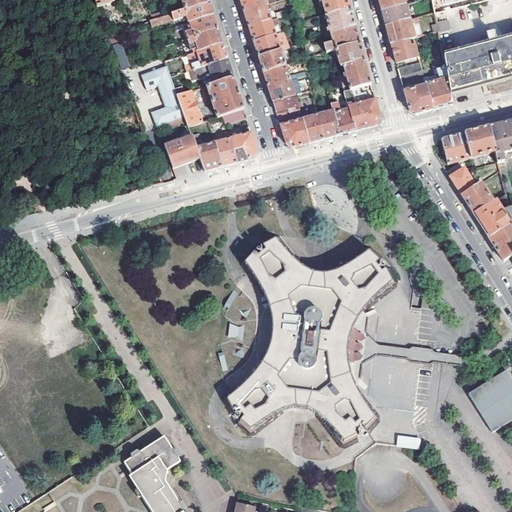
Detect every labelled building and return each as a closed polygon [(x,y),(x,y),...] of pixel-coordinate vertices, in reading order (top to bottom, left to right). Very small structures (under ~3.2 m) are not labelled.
[(180,0),(185,12),(209,4),(208,0),(180,0)] [(239,0),(244,14),(267,7),(268,6),(265,0),(239,0)] [(320,0),(321,0),(319,1),(320,5),(322,4),(325,16),(350,9),(347,0),(320,0)] [(377,0),(381,13),(405,6),(403,0),(377,0)] [(185,12),(177,14),(179,20),(185,18),(188,25),(189,24),(213,16),(213,14),(209,4),(185,12)] [(405,6),(381,13),(382,16),(385,27),(409,21),(407,12),(409,12),(408,8),(406,9),(405,6)] [(245,17),(249,29),(271,22),(282,18),(282,14),(270,18),(268,13),(270,12),(269,9),(268,10),(267,7),(244,14),(245,17)] [(175,8),(151,16),(153,21),(177,14),(175,8)] [(350,9),(325,16),(329,30),(326,30),(327,33),(330,33),(330,35),(355,28),(354,25),(350,9)] [(295,12),(298,23),(304,22),(301,10),(295,12)] [(434,16),(443,59),(455,56),(447,13),(434,16)] [(150,22),(152,28),(179,20),(177,14),(153,21),(150,22)] [(215,21),(213,16),(189,24),(190,27),(192,33),(185,35),(187,40),(218,30),(215,21)] [(409,21),(385,27),(386,31),(391,46),(408,41),(414,39),(411,26),(413,26),(412,23),(410,24),(409,21)] [(250,32),(253,44),(276,37),(273,27),(275,27),(274,24),(272,24),(271,22),(249,29),(250,32)] [(355,28),(330,35),(332,43),(323,46),(325,53),(327,52),(334,50),(359,43),(356,32),(355,28)] [(218,30),(187,40),(188,45),(189,47),(196,45),(196,47),(194,48),(195,50),(198,50),(198,52),(223,45),(222,42),(218,30)] [(107,35),(111,46),(120,43),(116,32),(107,35)] [(255,47),(259,59),(281,51),(285,50),(281,39),(284,38),(283,34),(276,37),(253,44),(255,47)] [(445,70),(450,94),(452,93),(468,89),(496,81),(511,77),(511,40),(463,54),(455,56),(443,59),(445,70)] [(391,46),(396,64),(418,58),(414,45),(412,46),(411,43),(408,44),(408,41),(391,46)] [(336,57),(339,67),(343,66),(364,60),(363,56),(359,43),(334,50),(336,57)] [(198,52),(188,56),(191,65),(183,67),(185,73),(203,68),(208,66),(228,60),(226,56),(223,45),(198,52)] [(327,52),(329,59),(336,57),(334,50),(327,52)] [(260,63),(263,73),(285,65),(282,56),(285,55),(284,53),(281,54),(281,51),(259,59),(260,63)] [(228,60),(208,66),(213,82),(211,83),(212,86),(234,79),(231,70),(228,60)] [(350,90),(371,84),(367,72),(364,60),(343,66),(345,74),(343,75),(343,78),(346,77),(350,90)] [(165,63),(150,68),(165,109),(179,104),(177,97),(174,90),(165,63)] [(398,70),(399,78),(422,72),(420,64),(398,70)] [(264,75),(268,87),(290,81),(287,71),(289,70),(288,67),(286,68),(285,65),(263,73),(264,75)] [(208,66),(203,68),(209,87),(212,86),(211,83),(213,82),(208,66)] [(425,84),(432,111),(436,110),(452,106),(450,94),(445,70),(437,71),(438,75),(424,80),(425,84)] [(399,78),(402,86),(424,80),(422,72),(399,78)] [(209,87),(205,88),(206,92),(208,91),(217,119),(223,118),(244,111),(239,94),(234,79),(212,86),(209,87)] [(269,91),(272,102),(295,95),(292,87),(294,86),(293,83),(291,84),(290,81),(268,87),(269,91)] [(409,112),(417,115),(432,111),(425,84),(422,85),(422,88),(404,93),(409,112)] [(183,95),(181,88),(174,90),(177,97),(183,95)] [(350,90),(344,92),(346,100),(353,98),(350,90)] [(202,123),(191,92),(183,95),(177,97),(179,104),(185,119),(187,125),(188,128),(202,123)] [(272,102),(278,119),(288,116),(289,114),(287,108),(298,105),(295,95),(272,102)] [(380,119),(375,99),(355,105),(353,98),(346,100),(349,109),(355,131),(360,130),(377,126),(379,122),(380,119)] [(165,109),(151,114),(156,129),(158,129),(185,119),(179,104),(165,109)] [(334,104),(331,104),(333,111),(340,135),(352,132),(355,131),(349,109),(339,112),(337,106),(335,106),(334,104)] [(223,118),(225,126),(247,119),(244,111),(223,118)] [(340,135),(333,111),(324,114),(324,111),(320,112),(321,114),(317,116),(324,140),(327,139),(340,135)] [(305,119),(302,120),(309,144),(312,143),(324,140),(317,116),(309,118),(308,116),(305,116),(305,119)] [(296,121),(280,126),(286,145),(289,147),(292,149),(306,145),(309,144),(302,120),(299,120),(298,118),(296,119),(296,121)] [(158,129),(160,135),(187,125),(185,119),(158,129)] [(511,150),(511,121),(501,124),(489,127),(495,152),(498,167),(511,163),(511,158),(503,160),(501,153),(511,150)] [(250,127),(241,130),(243,137),(252,134),(250,127)] [(471,158),(495,152),(489,127),(485,128),(465,134),(471,158)] [(253,159),(258,152),(252,134),(243,137),(238,138),(237,135),(234,136),(234,139),(230,140),(237,164),(241,163),(253,159)] [(440,140),(446,164),(471,158),(465,134),(445,139),(440,140)] [(200,141),(198,135),(192,138),(194,144),(200,141)] [(186,164),(200,160),(196,149),(194,144),(192,138),(164,148),(171,167),(172,169),(186,164)] [(225,167),(237,164),(230,140),(221,142),(220,140),(217,140),(217,143),(214,144),(221,168),(225,167)] [(200,160),(204,172),(208,171),(221,168),(214,144),(201,147),(201,145),(198,145),(198,148),(196,149),(200,160)] [(456,164),(446,171),(450,177),(460,171),(456,164)] [(165,169),(170,182),(175,180),(172,169),(171,167),(165,169)] [(460,171),(450,177),(456,186),(461,195),(475,186),(463,169),(460,171)] [(475,186),(461,195),(464,199),(473,214),(492,202),(479,183),(475,186)] [(492,202),(473,214),(477,220),(488,237),(510,223),(511,222),(511,206),(508,207),(505,194),(492,202)] [(495,249),(503,260),(511,254),(511,222),(510,223),(488,237),(495,249)] [(282,411),(281,409),(290,406),(302,407),(312,411),(316,415),(314,417),(338,446),(345,448),(358,440),(354,432),(362,427),(368,433),(378,422),(377,413),(358,388),(357,389),(354,386),(353,387),(352,385),(360,378),(359,372),(361,370),(362,363),(364,347),(365,333),(366,326),(365,325),(367,317),(362,310),(364,308),(366,310),(396,287),(398,280),(391,267),(378,275),(372,268),(382,257),(370,246),(364,246),(334,269),(336,272),(328,275),(315,276),(305,273),(300,267),(302,265),(278,235),(271,234),(260,241),(265,249),(258,255),(250,248),(240,259),(240,263),(262,293),(265,293),(269,306),(272,322),(271,339),(267,352),(264,359),(254,372),(253,371),(222,395),(221,400),(228,413),(236,408),(242,414),(236,422),(246,432),(252,434),(282,411)] [(229,324),(228,338),(243,339),(244,325),(229,324)] [(0,421),(6,422),(9,429),(31,419),(42,388),(41,371),(27,342),(3,333),(4,333),(0,331),(0,421)] [(377,343),(365,333),(364,347),(362,363),(376,354),(405,358),(408,362),(429,364),(432,362),(461,366),(462,360),(462,354),(434,350),(431,347),(411,345),(408,347),(377,343)] [(469,396),(494,434),(511,421),(511,381),(506,372),(469,396)] [(397,436),(395,446),(418,449),(419,439),(397,436)] [(164,437),(124,464),(141,489),(138,491),(151,511),(185,511),(165,482),(166,477),(166,472),(180,463),(164,437)] [(151,511),(138,491),(141,489),(124,464),(115,451),(47,494),(52,503),(43,509),(44,511),(43,511),(151,511)] [(251,511),(253,506),(236,502),(234,511),(251,511)]
